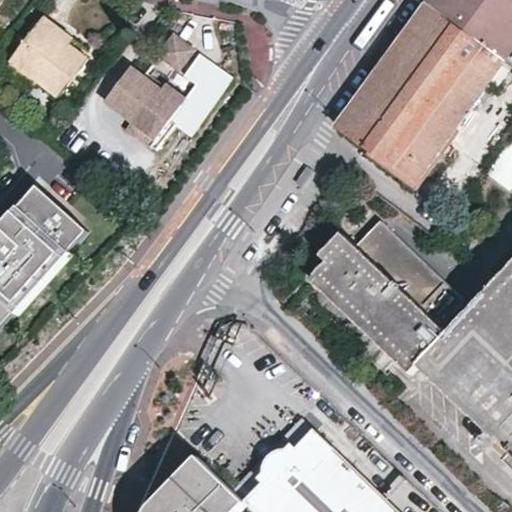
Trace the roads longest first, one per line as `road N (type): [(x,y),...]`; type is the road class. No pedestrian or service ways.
road 1 (residential): [(187,284),(238,297),(462,511)]
road 2 (secondary): [(299,94),(254,134),(114,319)]
road 3 (secondary): [(187,284),(280,150),(299,94)]
road 4 (secondary): [(114,319),(0,477)]
road 5 (secondary): [(50,511),(63,469),(130,366)]
road 6 (secondary): [(114,319),(0,426)]
road 7 (secondary): [(92,511),(130,366)]
